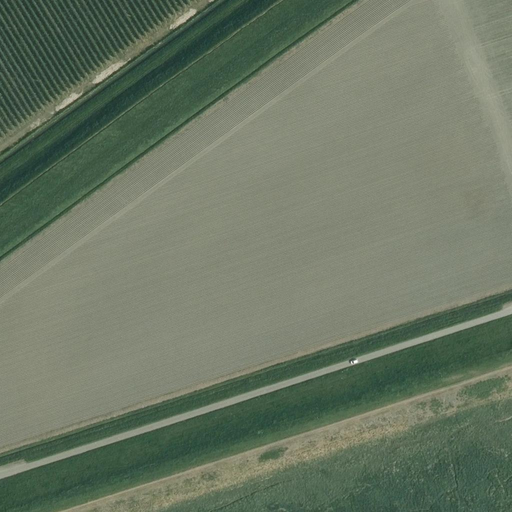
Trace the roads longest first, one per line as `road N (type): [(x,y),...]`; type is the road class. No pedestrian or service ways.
road 1 (unclassified): [(0,474),(511,310)]
road 2 (track): [(511,371),(78,511)]
road 3 (track): [(0,179),(250,0)]
